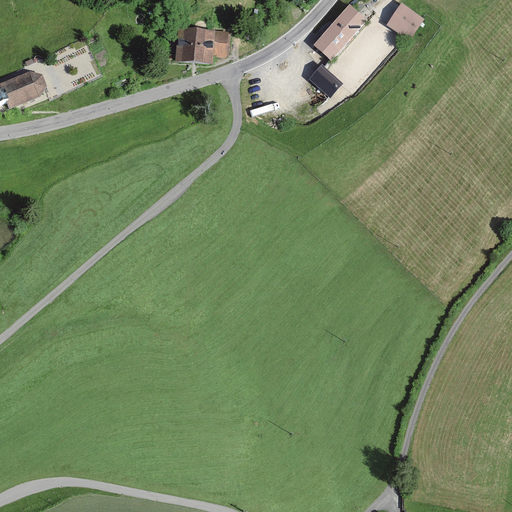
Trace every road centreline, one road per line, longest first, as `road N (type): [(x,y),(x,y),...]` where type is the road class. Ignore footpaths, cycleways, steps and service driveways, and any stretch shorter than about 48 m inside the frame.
road 1 (residential): [(0,340),(224,149),(238,114),(231,70)]
road 2 (tertiary): [(231,70),(0,134)]
road 3 (residential): [(226,511),(66,482),(0,500)]
road 4 (tertiary): [(329,0),(283,45),(231,70)]
